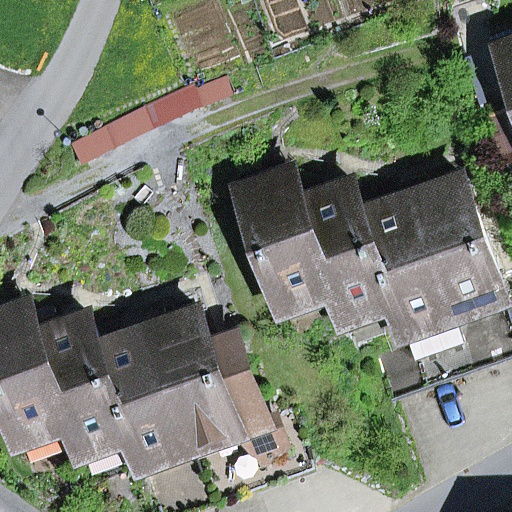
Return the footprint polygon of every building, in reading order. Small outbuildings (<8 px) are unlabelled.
[(511,35),(496,41),(502,59),(508,57),(505,49),(511,46),(511,35)] [(86,165),(195,111),(188,94),(197,91),(203,108),(233,96),(225,75),(187,89),(76,144),(86,165)] [(245,191),(287,309),(336,292),(338,292),(306,203),(308,202),(297,173),(245,191)] [(508,298),(466,180),(416,197),(458,315),(508,298)] [(340,304),(347,322),(396,304),(398,304),(366,215),(367,215),(357,185),(308,202),(306,203),(338,292),(336,292),(340,304)] [(400,316),(406,333),(458,315),(416,197),(367,215),(366,215),(398,304),(396,304),(400,316)] [(287,309),(291,322),(340,304),(336,292),(287,309)] [(478,322),(511,309),(508,298),(458,315),(406,333),(411,345),(445,333),(478,322)] [(347,322),(351,334),(400,316),(396,304),(347,322)] [(0,317),(0,376),(23,442),(73,425),(74,425),(43,336),(44,335),(33,306),(0,317)] [(245,431),(262,425),(269,422),(239,336),(215,345),(203,313),(171,324),(166,309),(147,315),(194,448),(245,431)] [(511,309),(478,322),(492,363),(511,356),(511,309)] [(137,449),(143,466),(194,448),(147,315),(130,322),(135,336),(104,347),(103,348),(134,437),(133,437),(137,449)] [(77,437),(83,454),(133,437),(134,437),(103,348),(104,347),(94,318),(44,335),(43,336),(74,425),(73,425),(77,437)] [(445,333),(460,375),(492,363),(478,322),(445,333)] [(411,345),(425,387),(460,375),(445,333),(411,345)] [(377,357),(392,398),(425,387),(411,345),(377,357)] [(262,425),(281,479),(317,466),(298,412),(269,422),(262,425)] [(23,442),(27,454),(77,437),(73,425),(23,442)] [(264,485),(281,479),(262,425),(245,431),(249,443),(264,485)] [(215,455),(249,443),(245,431),(194,448),(143,466),(147,479),(181,467),(215,455)] [(83,454),(87,467),(137,449),(133,437),(83,454)] [(230,497),(264,485),(249,443),(215,455),(230,497)] [(181,467),(196,509),(230,497),(215,455),(181,467)] [(147,479),(159,511),(186,511),(196,509),(181,467),(147,479)]
